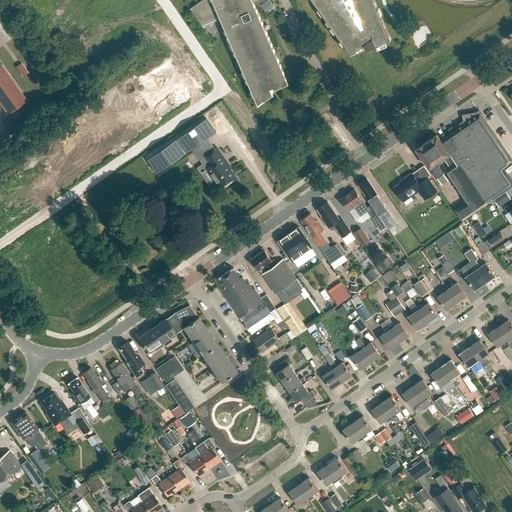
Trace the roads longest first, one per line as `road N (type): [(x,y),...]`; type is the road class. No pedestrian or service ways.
road 1 (residential): [(299,435),(511,288)]
road 2 (tertiary): [(191,281),(366,158)]
road 3 (residential): [(299,435),(191,281)]
road 4 (residential): [(366,158),(284,0)]
road 5 (tertiary): [(38,352),(90,350),(191,281)]
road 6 (tertiary): [(366,158),(478,81)]
